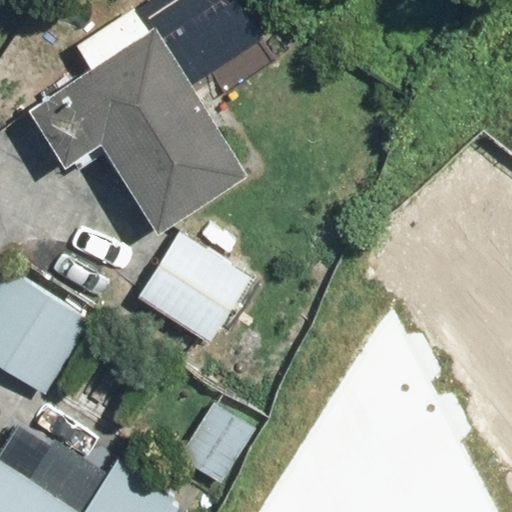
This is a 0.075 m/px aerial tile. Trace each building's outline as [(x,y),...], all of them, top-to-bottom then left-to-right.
[(88,63),(24,99),(62,162),(101,138),(154,226),(253,165),(165,20),(150,28),(138,5),(75,37),(88,63)] [(179,224),(137,289),(210,336),(252,271),(179,224)] [(0,278),(0,358),(43,389),(92,321),(11,263),(0,278)] [(212,392),(175,447),(226,481),(262,426),(212,392)] [(83,508),(0,455),(0,511),(178,511),(186,501),(115,457),(83,508)]
